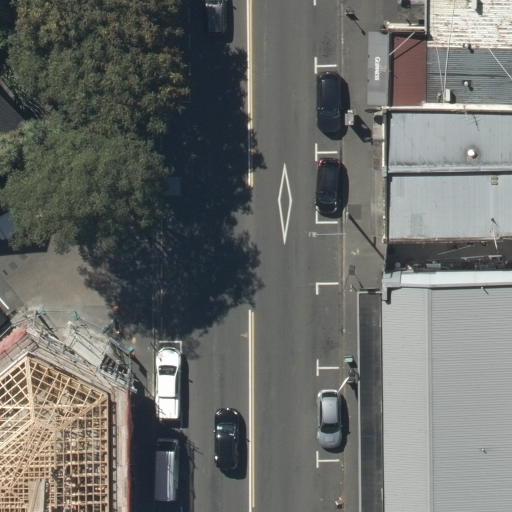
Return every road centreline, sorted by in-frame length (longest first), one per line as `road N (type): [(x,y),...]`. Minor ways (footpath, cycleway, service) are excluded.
road 1 (tertiary): [(249,234),(251,511)]
road 2 (residential): [(0,281),(114,233),(249,234)]
road 3 (tertiary): [(248,0),(249,234)]
